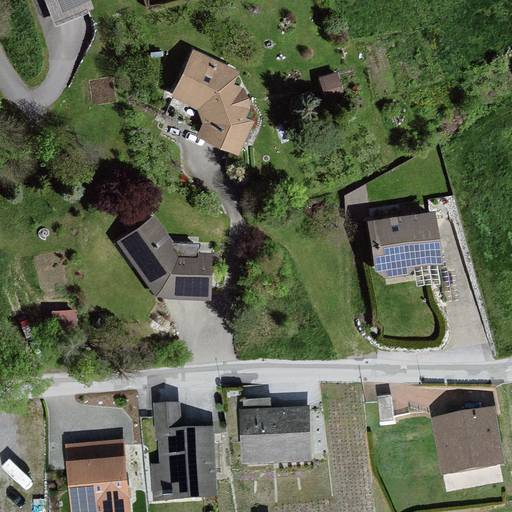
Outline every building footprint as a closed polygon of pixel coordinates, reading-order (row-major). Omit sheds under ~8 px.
[(54,0),(59,9),(86,0),(54,0)] [(191,52),(169,95),(194,108),(198,122),(191,138),(240,159),(257,121),(232,73),(191,52)] [(429,209),(362,219),(369,266),(389,277),(438,269),(429,209)] [(173,248),(149,213),(112,238),(154,298),(210,301),(212,250),(173,248)] [(177,406),(152,409),(158,467),(149,469),(152,505),(216,502),(213,432),(180,430),(177,406)] [(308,409),(238,413),(242,471),(310,468),(308,409)] [(492,411),(429,420),(441,479),(504,468),(492,411)] [(128,511),(121,444),(62,449),(68,511),(128,511)]
